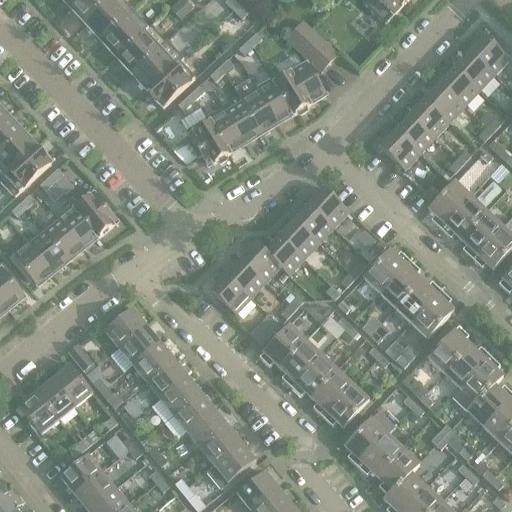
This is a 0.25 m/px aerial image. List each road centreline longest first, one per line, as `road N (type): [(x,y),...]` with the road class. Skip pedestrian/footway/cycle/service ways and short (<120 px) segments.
road 1 (residential): [(335,511),(300,473),(302,439),(129,272)]
road 2 (residential): [(188,237),(0,26)]
road 3 (residential): [(511,329),(323,154)]
road 4 (residential): [(323,154),(467,0)]
road 5 (residential): [(0,377),(129,272)]
road 6 (residential): [(188,237),(323,154)]
